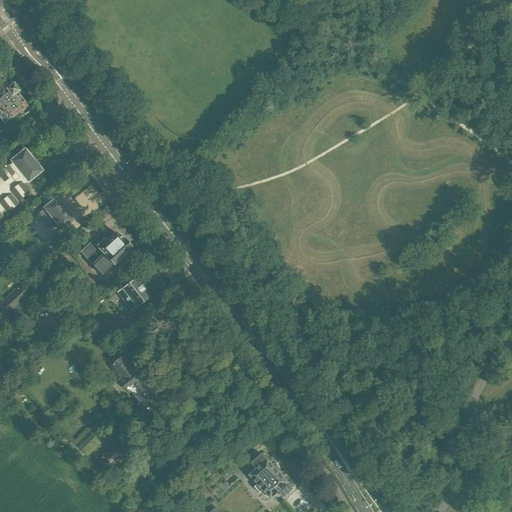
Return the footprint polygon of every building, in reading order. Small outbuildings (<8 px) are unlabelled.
[(21,117),(29,112),(26,108),(27,107),(17,94),(19,92),(13,84),(4,90),(0,93),(0,119),(3,124),(7,121),(8,122),(19,114),(21,117)] [(42,171),(25,149),(11,160),(12,162),(9,165),(8,165),(0,171),(0,219),(3,216),(2,215),(11,207),(13,209),(19,204),(18,202),(24,197),(22,195),(29,190),(25,185),(42,171)] [(61,230),(73,220),(56,198),(43,208),(48,215),(47,216),(49,218),(48,218),(52,223),(53,222),(54,225),(56,224),(61,230)] [(44,244),(53,252),(66,239),(58,230),(44,244)] [(123,240),(116,232),(106,241),(104,238),(98,244),(93,239),(79,253),(91,266),(91,265),(93,267),(92,267),(101,277),(110,268),(112,266),(113,266),(132,248),(130,246),(131,245),(127,240),(126,241),(124,239),(123,240)] [(136,309),(150,297),(135,278),(116,293),(131,311),(135,308),(136,309)] [(0,303),(0,323),(13,310),(17,315),(24,309),(20,305),(29,296),(19,285),(0,303)] [(121,316),(108,326),(117,338),(130,328),(121,316)] [(57,357),(85,331),(81,326),(53,352),(57,357)] [(103,340),(98,345),(103,350),(108,346),(103,340)] [(127,373),(134,368),(124,356),(111,366),(121,378),(119,380),(130,394),(132,391),(138,386),(127,373)] [(138,386),(132,391),(141,402),(138,405),(146,415),(160,403),(160,398),(145,380),(147,379),(136,366),(134,368),(127,373),(138,386)] [(44,424),(43,424),(50,432),(56,427),(49,419),(44,424)] [(82,445),(91,454),(101,443),(93,435),(82,445)] [(124,454),(116,446),(102,460),(97,456),(92,461),(103,473),(108,469),(108,470),(111,466),(115,470),(120,464),(117,461),(124,454)] [(262,455),(253,463),(257,469),(250,475),(258,484),(255,487),(260,493),(263,490),(271,499),(279,492),(284,497),(293,489),(288,483),(289,483),(281,474),(281,473),(276,468),(268,459),(267,460),(262,455)]
